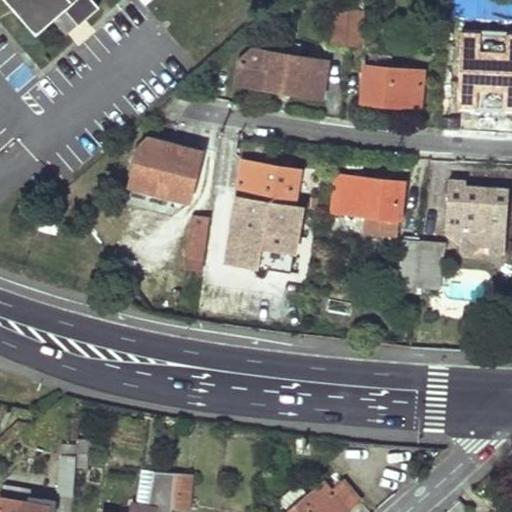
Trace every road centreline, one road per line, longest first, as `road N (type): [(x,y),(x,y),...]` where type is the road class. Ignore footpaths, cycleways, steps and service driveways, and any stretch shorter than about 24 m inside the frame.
road 1 (primary): [(511,380),(324,369),(129,342),(0,301)]
road 2 (primary): [(0,338),(95,375),(222,401),(410,417),(507,415)]
road 3 (residential): [(166,104),(398,141),(511,148)]
road 4 (unknown): [(284,289),(218,273),(239,140),(256,118)]
road 5 (residential): [(408,511),(507,415)]
